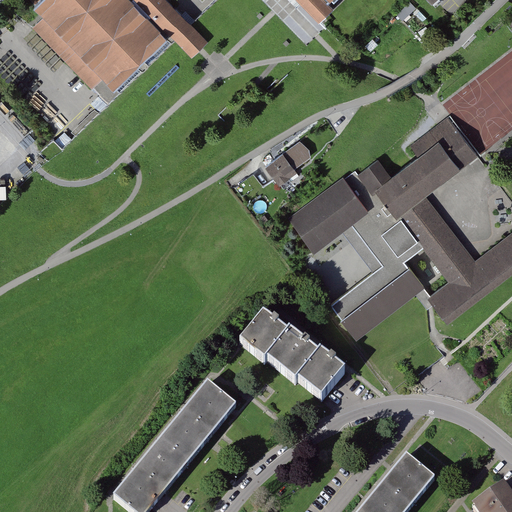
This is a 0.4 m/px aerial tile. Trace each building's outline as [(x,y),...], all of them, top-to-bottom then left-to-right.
[(211,45),(169,0),(47,0),(41,7),(51,17),(37,30),(90,86),(100,77),(113,91),(173,36),(195,60),(211,45)] [(339,0),(297,0),(321,23),(335,9),(326,0),(331,0),(335,4),(339,0)] [(56,140),(64,148),(99,114),(91,106),(56,140)] [(382,159),(361,174),(375,193),(379,190),(385,197),(399,216),(403,213),(405,216),(422,239),(427,245),(452,279),(432,295),(437,301),(450,320),(511,274),(511,232),(477,258),(429,193),(480,155),(456,123),(450,117),(414,143),(423,156),(395,177),(382,159)] [(300,141),(267,164),(280,182),(297,170),(294,167),(310,156),(308,148),(300,141)] [(255,175),(236,187),(246,203),(265,191),(255,175)] [(346,176),(291,217),(316,250),(353,221),(370,209),(346,176)] [(386,264),(336,302),(363,337),(419,294),(429,307),(437,301),(432,295),(425,286),(406,261),(427,245),(422,239),(402,254),(385,232),(405,216),(403,213),(399,216),(385,197),(370,209),(353,221),(386,264)] [(268,367),(270,366),(295,336),(269,316),(243,348),(268,367)] [(298,388),(302,385),(325,356),(296,334),(295,336),(270,366),(298,388)] [(302,385),(325,403),(351,371),(328,353),(325,356),(302,385)] [(212,386),(116,502),(128,511),(155,511),(240,410),(212,386)] [(410,456),(365,511),(415,511),(440,480),(410,456)] [(511,511),(511,486),(511,485),(478,506),(481,511),(511,511)]
